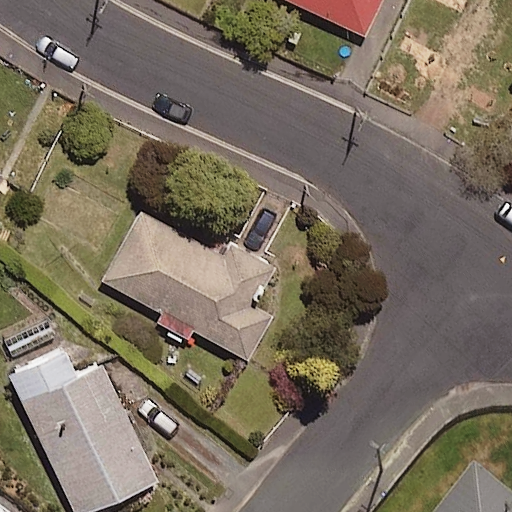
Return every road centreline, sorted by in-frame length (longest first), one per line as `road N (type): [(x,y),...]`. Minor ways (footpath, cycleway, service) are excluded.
road 1 (residential): [(28,0),(328,149),(490,263)]
road 2 (residential): [(490,263),(290,511)]
